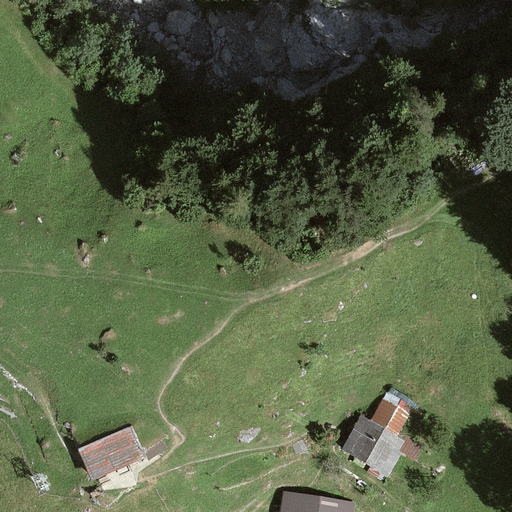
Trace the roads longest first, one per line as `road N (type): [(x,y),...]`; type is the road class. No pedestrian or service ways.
road 1 (track): [(253,298),(0,272)]
road 2 (track): [(439,213),(253,298)]
road 3 (track): [(489,231),(439,213),(511,157)]
